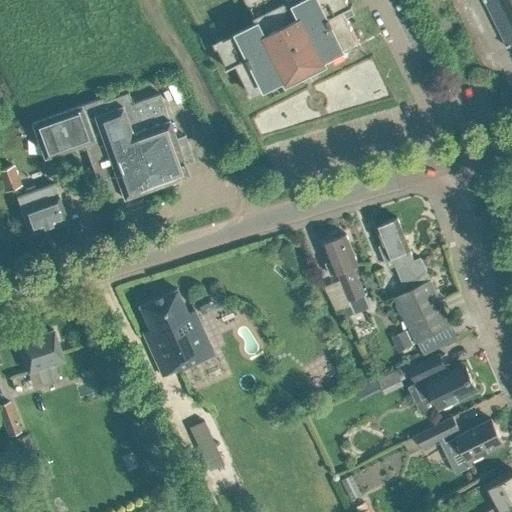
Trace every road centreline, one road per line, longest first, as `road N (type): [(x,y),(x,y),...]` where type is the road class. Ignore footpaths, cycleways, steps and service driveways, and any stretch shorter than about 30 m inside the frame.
road 1 (tertiary): [(0,298),(437,168)]
road 2 (track): [(211,511),(96,269)]
road 3 (residential): [(511,358),(437,168)]
